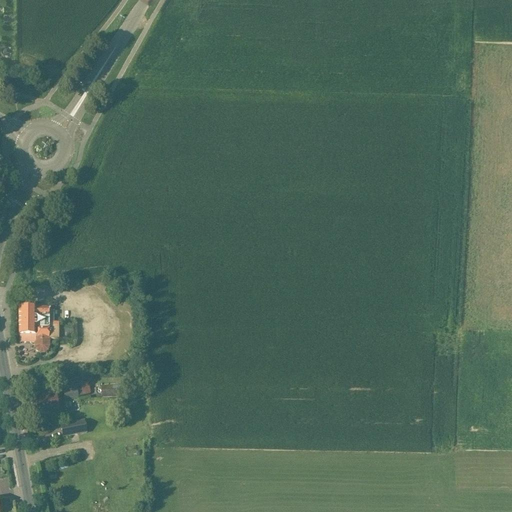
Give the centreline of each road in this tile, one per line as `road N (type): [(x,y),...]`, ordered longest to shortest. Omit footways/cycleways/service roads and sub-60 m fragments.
road 1 (secondary): [(60,133),(145,0)]
road 2 (residential): [(29,511),(5,373)]
